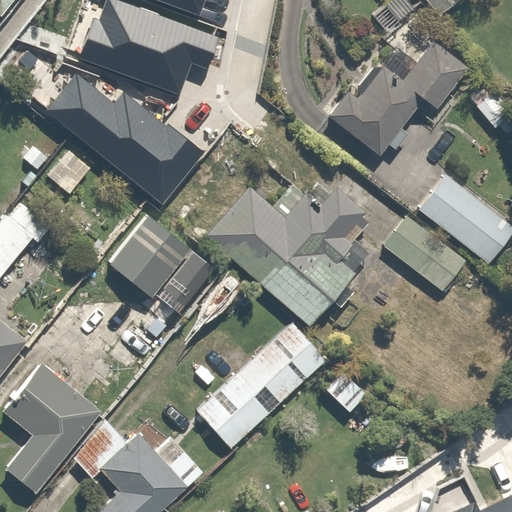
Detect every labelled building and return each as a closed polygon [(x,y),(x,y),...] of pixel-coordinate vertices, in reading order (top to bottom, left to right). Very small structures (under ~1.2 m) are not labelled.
[(0,0),(0,15),(1,16),(13,0),(0,0)] [(67,0),(66,3),(85,10),(88,0),(67,0)] [(182,27),(187,29),(196,0),(109,0),(160,19),(157,28),(179,37),(182,27)] [(440,0),(406,0),(424,17),(440,0)] [(433,108),(467,66),(429,35),(398,74),(378,59),(352,91),(343,84),(319,114),(372,157),(384,142),(392,148),(404,133),(396,127),(420,98),(433,108)] [(185,70),(145,54),(126,106),(166,121),(185,70)] [(510,113),(488,88),(471,103),(493,128),(510,113)] [(123,122),(104,113),(86,153),(102,166),(123,122)] [(47,153),(33,140),(17,158),(32,171),(47,153)] [(433,185),(409,218),(487,274),(511,240),(433,185)] [(205,234),(305,321),(366,253),(351,240),(369,220),(336,190),(321,207),(303,192),(281,217),(247,187),(205,234)] [(115,214),(88,194),(70,219),(97,239),(115,214)] [(0,269),(42,219),(17,198),(0,218),(0,269)] [(146,212),(105,257),(148,297),(189,251),(146,212)] [(458,271),(398,226),(372,263),(432,302),(458,271)] [(0,369),(24,338),(0,320),(0,369)] [(278,329),(180,417),(215,456),(313,368),(278,329)] [(32,492),(99,410),(37,359),(0,404),(0,410),(28,433),(0,467),(32,492)] [(367,393),(339,368),(322,386),(350,412),(367,393)] [(157,511),(186,486),(135,430),(96,465),(117,488),(89,511),(157,511)] [(385,511),(381,503),(362,511),(385,511)]
